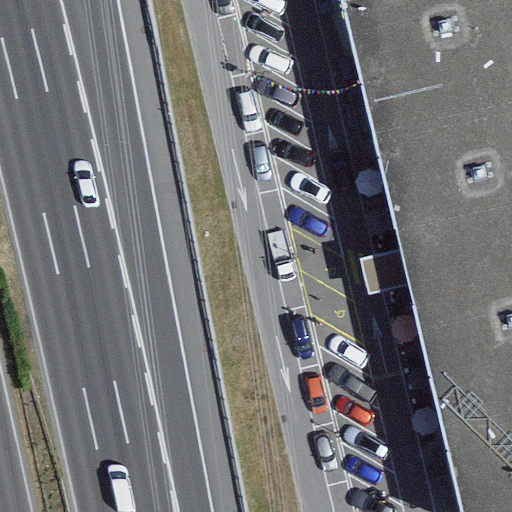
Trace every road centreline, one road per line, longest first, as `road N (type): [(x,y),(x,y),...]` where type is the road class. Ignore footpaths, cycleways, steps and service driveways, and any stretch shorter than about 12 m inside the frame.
road 1 (motorway): [(127,511),(9,0)]
road 2 (motorway): [(131,511),(63,0)]
